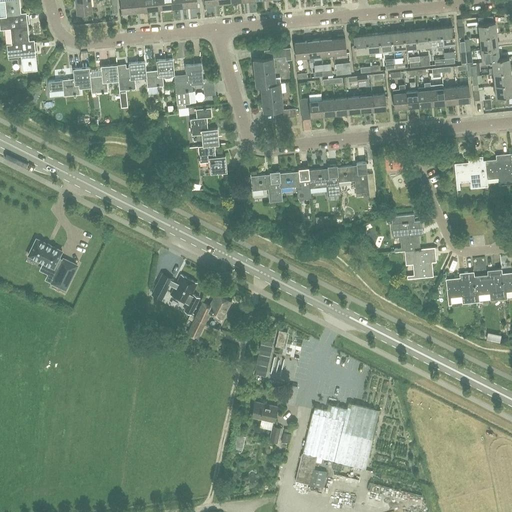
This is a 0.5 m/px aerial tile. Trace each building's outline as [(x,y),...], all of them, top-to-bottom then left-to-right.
[(4,0),(6,15),(21,13),(19,0),(4,0)] [(90,0),(74,0),(76,12),(92,11),(90,0)] [(120,0),(121,13),(134,11),(132,0),(120,0)] [(132,0),(134,11),(146,10),(145,0),(132,0)] [(159,9),(158,0),(145,0),(146,10),(159,9)] [(172,8),(170,0),(158,0),(159,9),(164,8),(164,10),(165,10),(171,10),(172,9),(172,8)] [(29,41),(27,22),(29,21),(28,12),(21,13),(6,15),(0,15),(0,29),(0,30),(10,29),(12,43),(15,42),(29,41)] [(489,35),(497,34),(496,22),(493,22),(493,16),(478,17),(478,25),(479,25),(480,38),(489,37),(489,35)] [(442,35),(443,44),(456,43),(455,33),(454,34),(453,26),(440,27),(441,35),(442,35)] [(441,35),(440,27),(428,28),(429,37),(430,37),(431,46),(437,45),(438,51),(444,50),(443,44),(442,35),(441,35)] [(431,46),(430,37),(429,37),(428,28),(415,30),(416,38),(417,38),(418,47),(425,46),(425,50),(431,49),(431,46)] [(406,48),(418,47),(417,38),(416,38),(415,30),(403,31),(404,39),(405,39),(406,48)] [(394,49),(406,48),(405,39),(404,39),(403,31),(391,32),(392,40),(393,40),(394,49)] [(393,49),(394,49),(393,40),(392,40),(391,32),(378,33),(379,41),(381,41),(381,50),(388,50),(388,53),(394,53),(393,49)] [(369,52),(381,50),(381,41),(379,41),(378,33),(366,35),(367,42),(368,42),(369,52)] [(490,47),(498,47),(497,34),(489,35),(489,37),(480,38),(481,50),(491,49),(490,47)] [(333,38),(334,54),(347,53),(345,37),(344,35),(343,35),(338,35),(337,36),(337,37),(333,38)] [(357,53),(369,52),(368,42),(367,42),(366,35),(353,36),(354,46),(356,46),(357,53)] [(322,55),(334,54),(333,38),(320,39),(322,55)] [(314,61),(314,56),(322,55),(320,39),(307,40),(309,57),(309,62),(314,61)] [(29,41),(15,42),(12,43),(6,43),(8,56),(21,54),(22,71),(37,69),(35,50),(37,50),(36,40),(29,41)] [(296,58),(309,57),(307,40),(295,42),(296,58)] [(255,72),(274,70),(273,57),(285,56),(286,60),(292,59),(291,47),(264,50),(265,54),(263,55),(261,57),(261,58),(254,59),(255,72)] [(499,59),(500,59),(498,47),(490,47),(491,49),(481,50),(483,63),(490,62),(493,62),(492,61),(500,60),(499,59)] [(146,69),(146,76),(147,86),(163,84),(162,74),(174,73),(173,57),(156,59),(157,68),(146,69)] [(499,59),(500,60),(492,61),(493,62),(493,68),(488,68),(489,74),(494,74),(503,73),(503,71),(511,71),(509,58),(500,59),(499,59)] [(146,76),(146,69),(145,60),(129,61),(129,67),(127,67),(126,62),(117,63),(118,72),(119,79),(118,79),(119,89),(135,87),(134,77),(146,76)] [(395,63),(396,69),(405,68),(404,60),(395,61),(395,63)] [(192,91),(192,84),(203,83),(203,79),(203,78),(201,62),(184,64),(185,74),(174,75),(177,104),(185,103),(190,103),(188,91),(192,91)] [(351,73),(350,62),(336,63),(336,70),(335,69),(336,75),(351,73)] [(102,74),(90,75),(91,81),(90,81),(91,87),(91,91),(108,90),(107,80),(118,79),(119,79),(118,72),(117,63),(101,64),(102,74)] [(468,64),(469,76),(472,76),(479,75),(479,71),(480,71),(479,63),(476,63),(470,63),(468,64)] [(467,76),(469,76),(468,64),(462,65),(457,66),(458,71),(466,70),(467,76)] [(90,81),(91,81),(90,75),(89,65),(73,67),(74,77),(62,78),(48,80),(49,89),(63,88),(63,94),(79,93),(79,88),(91,87),(90,81)] [(440,72),(443,72),(442,67),(432,68),(433,77),(441,77),(440,72)] [(261,85),(280,83),(280,77),(275,77),(274,70),(255,72),(256,86),(261,85)] [(503,71),(503,73),(494,74),(495,86),(504,86),(504,84),(511,83),(511,71),(503,71)] [(478,83),(482,82),(482,75),(479,75),(472,76),(473,85),(478,85),(478,83)] [(214,77),(203,78),(203,79),(203,83),(205,95),(216,94),(215,82),(214,82),(214,77)] [(433,105),(431,89),(430,82),(424,82),(424,86),(418,87),(418,90),(419,90),(420,106),(433,105)] [(280,83),(261,85),(263,98),(264,111),(275,110),(276,118),(297,117),(296,108),(283,109),(282,96),(280,83)] [(504,86),(495,86),(496,99),(506,98),(506,97),(511,96),(511,84),(511,83),(504,84),(504,86)] [(408,107),(406,91),(405,84),(399,85),(399,89),(393,89),(393,92),(395,109),(408,107)] [(457,86),(458,102),(471,101),(469,85),(457,86)] [(446,104),(458,102),(457,86),(444,87),(446,104)] [(433,105),(446,104),(444,87),(431,89),(433,105)] [(484,99),(485,99),(484,89),(473,90),(474,101),(484,99)] [(420,106),(419,90),(418,90),(406,91),(408,107),(420,106)] [(373,94),(374,110),(387,109),(385,93),(373,94)] [(369,111),(374,110),(373,94),(360,96),(362,112),(362,113),(363,114),(368,113),(369,112),(369,111)] [(349,113),(362,112),(360,96),(347,97),(349,113)] [(323,115),(322,99),(310,101),(309,97),(300,98),(302,111),(311,110),(311,117),(323,115)] [(336,114),(349,113),(347,97),(335,98),(336,114)] [(324,115),(336,114),(335,98),(322,99),(324,115)] [(485,99),(484,99),(485,109),(492,109),(491,99),(485,99)] [(203,145),(215,144),(220,143),(218,127),(208,128),(207,118),(212,117),(211,107),(196,109),(197,117),(190,118),(192,134),(202,133),(203,145)] [(203,145),(199,145),(200,162),(210,161),(211,173),(228,171),(226,154),(216,155),(215,144),(203,145)] [(483,162),(486,186),(488,186),(487,178),(504,176),(504,184),(511,183),(511,169),(510,154),(501,155),(502,160),(484,162),(483,162)] [(402,155),(388,156),(389,174),(403,173),(402,155)] [(485,186),(486,186),(483,162),(484,162),(483,156),(474,157),(475,163),(455,165),(458,188),(460,188),(459,181),(476,179),(476,187),(485,186)] [(356,193),(369,191),(366,162),(357,163),(357,165),(338,167),(340,186),(351,185),(351,180),(355,179),(356,193)] [(311,188),(327,187),(327,196),(329,195),(329,200),(336,199),(336,195),(341,194),(340,186),(338,167),(338,165),(328,166),(328,168),(309,170),(310,184),(311,188)] [(310,184),(309,170),(309,167),(299,168),(299,171),(280,173),(281,187),(297,185),(299,198),(312,197),(311,188),(310,184)] [(283,200),(281,187),(280,173),(280,170),(270,171),(270,174),(251,176),(252,190),(268,188),(270,202),(283,200)] [(395,250),(420,247),(419,229),(424,228),(423,219),(414,220),(414,214),(391,216),(393,237),(400,237),(401,248),(394,248),(395,250)] [(315,217),(316,227),(328,226),(327,215),(315,217)] [(62,251),(36,238),(28,255),(54,267),(55,266),(59,268),(52,283),(65,289),(77,265),(63,258),(63,260),(59,258),(62,251)] [(420,247),(395,250),(395,252),(406,251),(407,257),(414,256),(416,274),(408,275),(408,276),(433,274),(431,255),(437,255),(436,246),(420,247)] [(505,299),(502,275),(502,269),(492,270),(493,276),(475,278),(477,302),(479,301),(479,294),(494,292),(495,300),(505,299)] [(162,299),(173,277),(162,271),(150,293),(162,299)] [(477,302),(475,278),(474,272),(464,273),(465,279),(446,281),(448,305),(451,304),(450,297),(462,296),(462,303),(467,303),(477,302)] [(198,297),(193,294),(193,295),(190,294),(196,282),(181,274),(172,293),(189,302),(184,310),(190,313),(198,297)] [(511,274),(502,275),(505,299),(507,299),(506,291),(511,290),(511,274)] [(222,318),(231,300),(216,292),(210,304),(203,301),(187,332),(196,337),(209,311),(215,314),(214,317),(219,319),(221,317),(222,318)] [(277,344),(287,346),(290,330),(280,328),(277,344)] [(290,332),(288,348),(295,349),(297,332),(290,332)] [(260,356),(259,372),(267,372),(268,356),(260,356)] [(289,402),(294,404),(299,388),(294,386),(289,402)] [(274,422),(277,407),(255,401),(251,416),(274,422)] [(314,406),(295,481),(323,488),(327,472),(314,468),(317,457),(366,469),(381,410),(348,402),(347,408),(329,404),(328,408),(327,410),(314,406)] [(278,443),(281,428),(272,426),(271,430),(269,440),(278,443)]
